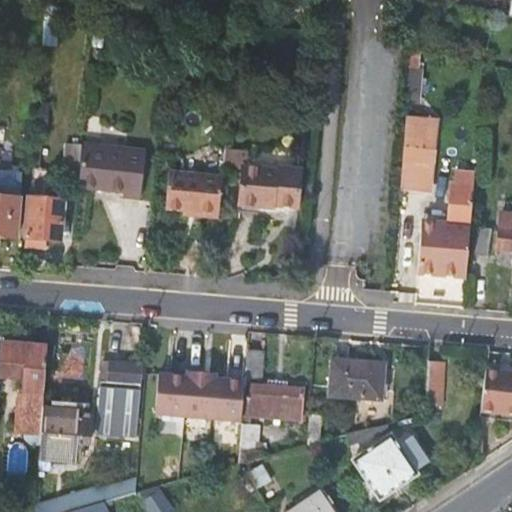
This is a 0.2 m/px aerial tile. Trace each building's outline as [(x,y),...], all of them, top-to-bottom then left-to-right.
[(417,67),(419,52),(409,50),(408,62),(408,66),(417,67)] [(418,103),(421,67),(417,67),(408,66),(405,102),(418,103)] [(429,192),(435,118),(406,116),(400,190),(424,192),(429,192)] [(144,151),(81,145),(78,185),(123,190),(123,194),(140,196),(144,151)] [(65,179),(66,163),(33,159),(31,176),(65,179)] [(294,205),(297,168),(278,167),(278,170),(242,167),(239,205),(275,207),(275,203),(294,205)] [(466,277),(474,172),(456,171),(455,185),(451,184),(448,223),(447,223),(447,231),(422,229),(418,273),(466,277)] [(195,215),(219,217),(222,178),(169,173),(166,208),(196,211),(195,215)] [(0,234),(16,236),(19,197),(0,195),(0,234)] [(63,201),(29,198),(26,236),(60,240),(63,201)] [(511,250),(511,214),(499,213),(496,249),(511,250)] [(447,223),(422,221),(422,229),(447,231),(447,223)] [(490,229),(477,229),(475,252),(489,254),(490,229)] [(15,432),(39,434),(41,408),(46,347),(2,343),(0,369),(0,377),(24,379),(24,392),(17,399),(15,432)] [(261,353),(247,351),(244,377),(259,379),(261,353)] [(379,399),(382,364),(331,359),(328,395),(379,399)] [(137,432),(143,365),(102,361),(96,429),(137,432)] [(426,364),(424,393),(423,405),(440,406),(443,365),(426,364)] [(155,414),(241,421),(244,381),(215,379),(216,374),(187,371),(187,376),(158,374),(155,414)] [(511,375),(484,372),(479,412),(511,416),(511,375)] [(250,385),(249,401),(244,401),(243,416),(299,421),(301,390),(250,385)] [(82,412),(41,408),(39,434),(38,459),(57,460),(57,465),(66,465),(66,461),(77,462),(78,452),(86,453),(88,418),(81,417),(82,412)] [(317,418),(307,417),(305,447),(316,444),(317,418)] [(260,427),(241,426),(238,465),(264,458),(263,452),(262,443),(259,443),(260,427)] [(395,448),(386,436),(351,461),(377,501),(415,475),(412,471),(425,463),(409,439),(395,448)] [(40,502),(42,511),(72,511),(99,504),(95,488),(40,502)] [(160,491),(142,503),(147,511),(174,511),(160,491)] [(99,504),(72,511),(146,511),(135,494),(99,504)] [(327,511),(317,495),(291,511),(327,511)]
